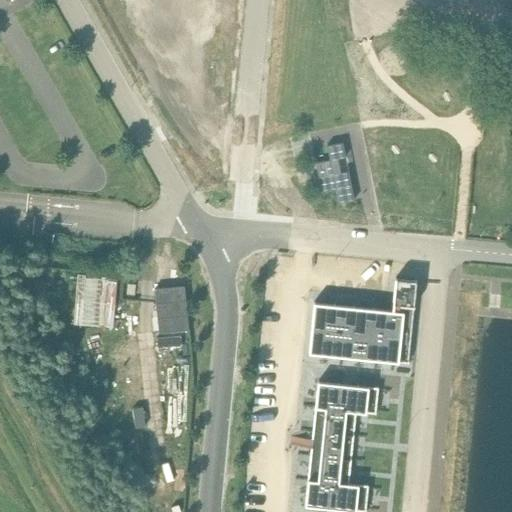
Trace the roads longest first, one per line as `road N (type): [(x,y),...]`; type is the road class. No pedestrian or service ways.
road 1 (unclassified): [(200,229),(222,272),(227,314),(209,511)]
road 2 (unclassified): [(200,229),(67,0)]
road 3 (unclassified): [(258,0),(239,232)]
road 4 (unclassified): [(440,248),(239,232)]
